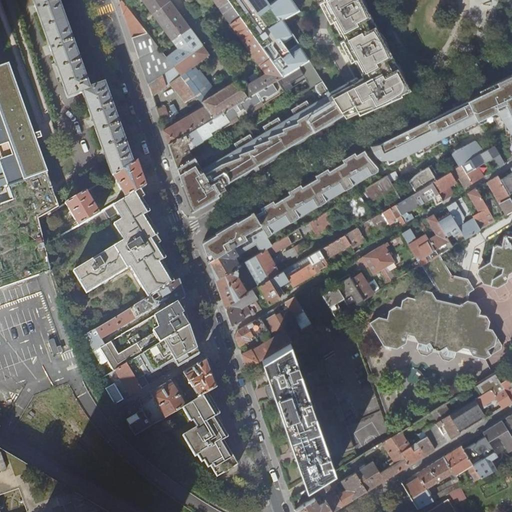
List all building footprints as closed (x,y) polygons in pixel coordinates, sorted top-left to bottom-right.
[(113,176),(133,164),(128,149),(114,110),(105,83),(103,84),(101,81),(94,84),(95,87),(90,88),(87,81),(89,80),(88,77),(87,74),(85,75),(72,37),(60,2),(58,0),(32,0),(55,63),(52,64),(56,78),(60,77),(67,98),(82,93),(112,177),(113,176)] [(167,57),(141,23),(133,13),(124,1),(121,2),(120,0),(118,0),(122,9),(133,42),(147,83),(152,97),(171,84),(176,92),(195,113),(168,130),(166,124),(169,117),(166,107),(157,110),(161,122),(169,144),(214,117),(174,67),(167,57)] [(167,57),(174,67),(203,45),(181,16),(169,0),(141,0),(178,49),(169,56),(168,53),(166,55),(167,57)] [(283,77),(228,0),(213,0),(265,74),(242,88),(248,97),(283,77)] [(228,0),(283,77),(310,61),(284,19),(300,11),(292,0),(228,0)] [(351,81),(330,92),(345,117),(366,109),(398,95),(411,89),(405,79),(401,78),(397,70),(400,68),(394,57),(389,56),(374,28),(376,24),(373,20),(369,19),(359,0),(323,0),(324,0),(319,3),(326,16),(334,12),(337,19),(335,20),(345,40),(340,43),(348,56),(355,52),(359,58),(356,60),(363,73),(361,74),(364,79),(353,84),(351,81)] [(138,9),(133,13),(141,23),(146,19),(138,9)] [(246,79),(221,44),(219,45),(216,47),(237,80),(219,92),(197,65),(209,54),(209,53),(206,50),(203,45),(174,67),(214,117),(248,97),(242,88),(238,84),(246,79)] [(173,156),(177,167),(192,157),(190,149),(195,147),(205,141),(204,140),(310,76),(315,85),(322,81),(310,61),(283,77),(248,97),(214,117),(169,144),(173,156)] [(0,186),(7,184),(10,191),(48,178),(6,64),(0,66),(0,186)] [(381,143),(371,145),(371,146),(373,150),(375,153),(378,157),(381,160),(386,163),(389,164),(422,148),(424,152),(438,144),(453,137),(451,133),(463,128),(465,132),(479,124),(505,114),(506,130),(511,130),(511,134),(511,133),(511,76),(494,86),(472,96),(467,99),(466,99),(467,101),(453,108),(430,119),(398,135),(381,143)] [(192,157),(177,167),(178,172),(181,179),(188,201),(192,211),(204,204),(218,195),(217,193),(220,192),(233,184),(251,173),(275,159),(298,145),(324,129),(345,117),(330,92),(322,81),(315,85),(314,86),(321,98),(310,104),(306,99),(291,108),(295,113),(282,121),(278,116),(263,125),(266,131),(253,138),(250,133),(234,142),(237,148),(202,169),(195,156),(192,157)] [(452,154),(459,165),(483,150),(475,141),(458,149),(452,154)] [(459,165),(453,169),(439,177),(431,182),(443,200),(448,198),(453,194),(454,194),(451,189),(447,191),(446,188),(455,183),(457,182),(454,178),(457,176),(464,188),(483,177),(477,166),(486,161),(491,169),(488,170),(490,173),(497,168),(495,164),(492,166),(488,160),(496,156),(497,159),(496,160),(500,166),(505,164),(494,144),(483,150),(459,165)] [(263,230),(265,234),(376,169),(365,150),(340,165),(318,178),(298,190),(277,202),(259,213),(244,222),(242,218),(225,229),(205,240),(202,242),(206,252),(209,261),(263,230)] [(138,161),(133,164),(113,176),(125,198),(137,191),(146,186),(142,175),(138,161)] [(410,181),(416,191),(431,182),(439,177),(431,165),(416,174),(410,181)] [(498,175),(497,176),(511,201),(511,166),(510,168),(511,172),(500,180),(498,175)] [(349,215),(356,211),(359,217),(370,211),(366,205),(394,186),(388,176),(342,204),(349,215)] [(508,214),(511,211),(511,201),(497,176),(488,181),(508,214)] [(0,287),(8,285),(51,269),(46,245),(44,237),(40,219),(59,208),(48,178),(10,191),(13,201),(5,204),(0,205),(0,287)] [(416,191),(412,193),(419,204),(420,206),(434,198),(437,204),(443,200),(431,182),(416,191)] [(479,212),(472,216),(481,230),(496,221),(482,199),(476,188),(470,192),(468,193),(479,212)] [(66,204),(78,225),(100,213),(87,191),(66,204)] [(125,198),(106,209),(110,217),(118,213),(122,219),(114,224),(124,241),(73,271),(86,293),(128,268),(126,266),(128,264),(148,298),(151,296),(156,293),(174,282),(168,272),(162,261),(166,259),(160,248),(154,238),(158,235),(146,215),(150,212),(147,208),(137,191),(125,198)] [(411,208),(419,204),(412,193),(394,204),(401,215),(411,208)] [(491,193),(482,199),(496,221),(504,216),(491,193)] [(451,212),(457,222),(463,218),(463,215),(460,209),(463,207),(465,210),(468,209),(461,198),(454,202),(447,206),(451,212)] [(405,223),(401,215),(394,204),(370,219),(376,229),(393,219),(398,216),(403,224),(405,223)] [(337,206),(310,222),(318,236),(321,234),(319,231),(333,222),(336,226),(340,223),(338,219),(343,216),(337,206)] [(466,238),(459,226),(457,222),(451,212),(437,221),(445,235),(449,232),(452,236),(453,235),(458,243),(466,238)] [(436,235),(428,239),(437,255),(438,255),(443,252),(439,247),(446,243),(449,249),(452,247),(445,235),(437,221),(433,214),(429,217),(426,218),(436,235)] [(459,226),(466,238),(481,230),(472,216),(472,215),(469,217),(470,219),(459,226)] [(418,223),(424,233),(427,231),(425,228),(424,228),(421,221),(418,223)] [(51,231),(55,239),(65,233),(70,230),(65,222),(51,231)] [(344,234),(350,243),(352,247),(365,240),(363,237),(366,235),(370,233),(364,222),(344,234)] [(401,233),(407,242),(414,237),(409,228),(401,233)] [(261,252),(272,246),(265,234),(263,230),(209,261),(214,274),(215,279),(237,266),(231,257),(256,243),(261,252)] [(49,234),(44,237),(46,245),(53,241),(49,234)] [(339,250),(350,243),(344,234),(319,249),(325,258),(339,250)] [(298,252),(288,236),(272,246),(261,252),(237,266),(215,279),(223,302),(224,304),(225,306),(249,292),(239,274),(239,272),(238,269),(247,264),(258,285),(269,279),(281,271),(270,254),(276,250),(274,247),(280,244),(288,258),(298,252)] [(435,257),(437,255),(428,239),(426,237),(413,245),(411,243),(409,245),(421,265),(426,262),(423,257),(432,252),(435,257)] [(511,239),(506,238),(503,240),(501,249),(496,248),(493,250),(489,264),(477,272),(476,276),(482,286),(491,288),(503,282),(504,274),(510,271),(511,273),(511,239)] [(389,274),(385,268),(398,260),(396,257),(393,258),(386,247),(389,245),(387,242),(371,251),(359,258),(362,262),(365,260),(370,268),(368,269),(372,276),(381,271),(387,281),(384,284),(385,286),(394,281),(389,274)] [(319,249),(308,256),(311,262),(317,271),(317,272),(323,269),(329,265),(325,258),(319,249)] [(426,262),(421,265),(436,291),(432,293),(422,291),(414,296),(413,301),(406,299),(401,302),(399,308),(395,307),(388,311),(386,320),(377,317),(369,322),(383,346),(397,349),(405,344),(407,337),(414,339),(418,345),(417,350),(420,354),(427,356),(432,353),(433,350),(439,352),(438,354),(441,359),(448,361),(453,358),(454,352),(461,349),(469,351),(472,356),(486,359),(502,349),(503,345),(495,331),(487,329),(489,323),(486,319),(478,317),(479,314),(475,307),(465,304),(467,295),(472,292),(467,281),(450,276),(438,255),(437,255),(435,257),(426,262)] [(345,267),(347,271),(358,265),(355,260),(345,267)] [(281,271),(269,279),(280,297),(285,294),(279,284),(283,282),(289,279),(293,286),(306,278),(317,271),(311,262),(301,268),(300,266),(293,270),(295,272),(288,276),(284,269),(281,271)] [(351,277),(365,299),(380,290),(374,279),(368,283),(361,272),(351,277)] [(334,282),(350,307),(365,299),(351,277),(349,273),(343,277),(334,282)] [(269,279),(258,285),(259,286),(249,292),(225,306),(231,325),(232,326),(251,314),(262,308),(255,297),(256,297),(254,293),(261,289),(270,304),(280,297),(269,279)] [(179,280),(174,282),(156,293),(159,298),(154,301),(151,296),(148,298),(101,326),(84,336),(93,352),(99,348),(105,345),(101,338),(152,308),(155,308),(163,304),(166,309),(180,300),(185,297),(182,290),(179,280)] [(350,307),(334,282),(328,285),(320,290),(336,316),(350,307)] [(273,309),(283,325),(286,330),(293,341),(314,329),(295,297),(285,302),(304,331),(300,333),(297,327),(292,330),(289,324),(291,322),(284,310),(281,312),(278,306),(273,309)] [(127,363),(190,326),(185,312),(180,300),(166,309),(153,316),(156,329),(152,331),(153,333),(141,341),(137,335),(127,340),(131,347),(118,354),(111,341),(105,345),(99,348),(112,372),(116,370),(127,363)] [(268,312),(260,317),(269,329),(271,328),(273,331),(283,325),(273,309),(268,312)] [(269,329),(260,317),(244,327),(237,330),(235,336),(237,341),(239,346),(253,338),(252,336),(255,334),(256,337),(269,329)] [(190,326),(127,363),(141,389),(148,385),(143,376),(160,367),(161,369),(165,366),(174,360),(178,367),(200,354),(194,339),(190,326)] [(291,342),(293,341),(286,330),(254,350),(252,348),(241,354),(243,358),(247,369),(262,359),(291,342)] [(336,472),(291,342),(262,359),(265,367),(271,384),(273,390),(276,397),(276,399),(286,429),(294,451),(296,457),(299,466),(304,481),(307,489),(312,487),(329,476),(336,472)] [(196,394),(198,398),(212,390),(216,387),(215,383),(211,372),(206,359),(193,367),(183,373),(192,387),(185,391),(189,398),(196,394)] [(141,389),(127,363),(116,370),(130,396),(141,389)] [(511,383),(508,378),(500,383),(511,401),(511,391),(511,390),(511,388),(511,383)] [(161,386),(139,399),(154,424),(157,422),(182,408),(185,406),(170,381),(161,386)] [(500,383),(474,399),(481,409),(488,405),(497,399),(502,407),(511,401),(500,383)] [(212,390),(198,398),(185,406),(182,408),(191,422),(193,421),(197,427),(182,436),(195,457),(197,456),(202,463),(204,461),(208,468),(211,467),(217,477),(238,465),(223,441),(228,438),(216,417),(220,414),(217,408),(214,404),(216,403),(212,390)] [(135,435),(154,424),(139,399),(130,405),(119,411),(135,435)] [(450,414),(458,430),(484,414),(481,409),(474,399),(460,408),(458,409),(450,414)] [(423,425),(426,429),(450,414),(444,404),(427,415),(430,420),(423,425)] [(458,430),(450,414),(426,429),(423,431),(434,449),(455,437),(460,433),(458,430)] [(511,436),(502,421),(494,425),(483,432),(486,436),(489,442),(499,435),(509,450),(511,448),(511,436)] [(409,440),(406,441),(398,447),(409,465),(418,459),(434,449),(423,431),(417,435),(420,440),(410,446),(408,444),(411,442),(409,440)] [(398,447),(406,441),(400,432),(383,442),(394,460),(387,464),(388,465),(383,468),(384,470),(380,473),(373,462),(360,470),(363,475),(358,478),(355,473),(341,482),(346,491),(337,497),(333,491),(335,490),(334,486),(335,485),(329,476),(312,487),(315,492),(317,496),(295,510),(296,511),(332,511),(349,502),(373,487),(409,465),(398,447)] [(481,439),(464,449),(473,464),(495,450),(489,442),(486,436),(481,439)] [(453,451),(444,456),(457,477),(460,475),(459,473),(473,464),(464,449),(461,446),(455,449),(453,451)] [(0,450),(0,511),(62,511),(60,506),(56,508),(53,499),(70,493),(0,450)] [(495,450),(473,464),(476,468),(481,477),(496,469),(490,460),(498,455),(495,450)] [(457,477),(444,456),(434,462),(402,482),(416,505),(418,508),(462,486),(457,477)] [(475,480),(481,477),(476,468),(470,472),(475,480)] [(103,511),(70,493),(53,499),(56,508),(60,506),(62,511),(103,511)] [(429,511),(456,511),(452,501),(429,511)]
